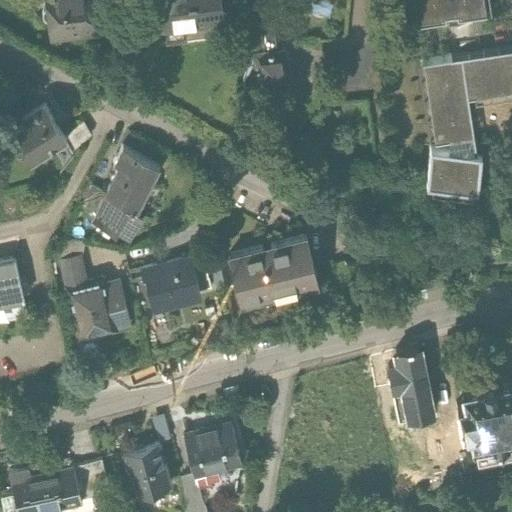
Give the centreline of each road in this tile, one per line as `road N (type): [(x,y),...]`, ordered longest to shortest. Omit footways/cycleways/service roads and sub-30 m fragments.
road 1 (residential): [(0,42),(313,207),(371,223)]
road 2 (residential): [(289,348),(0,423)]
road 3 (residential): [(511,298),(289,348)]
road 4 (residential): [(261,511),(289,348)]
